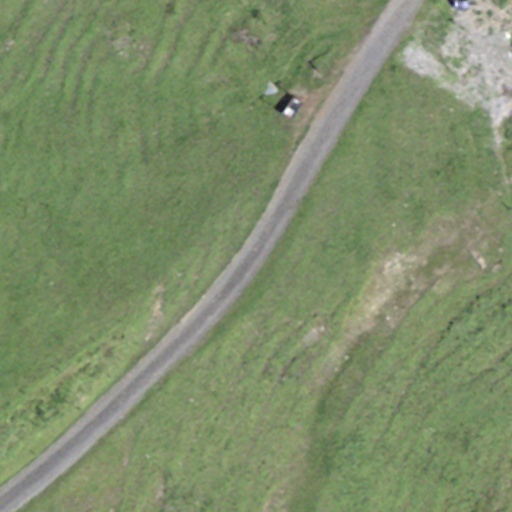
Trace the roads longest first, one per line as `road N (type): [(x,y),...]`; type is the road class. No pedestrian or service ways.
road 1 (unclassified): [(408,0),(242,272),(157,367),(0,507)]
road 2 (track): [(297,511),(326,414),(401,273),(403,171),(379,47)]
